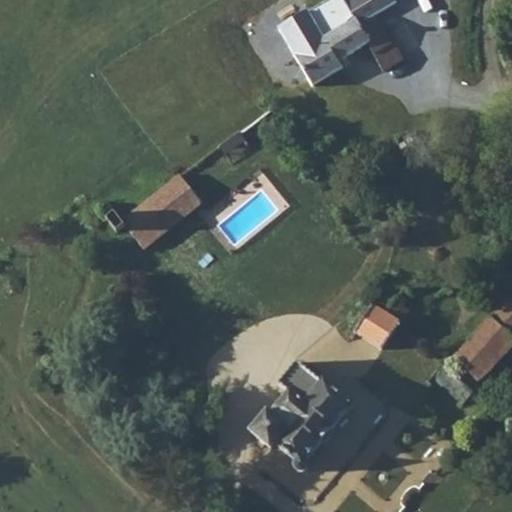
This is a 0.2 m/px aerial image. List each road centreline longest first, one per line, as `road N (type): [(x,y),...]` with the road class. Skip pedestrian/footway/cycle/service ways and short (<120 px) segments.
road 1 (unknown): [(235,511),(252,411),(349,275)]
road 2 (residential): [(511,128),(480,42),(484,0)]
